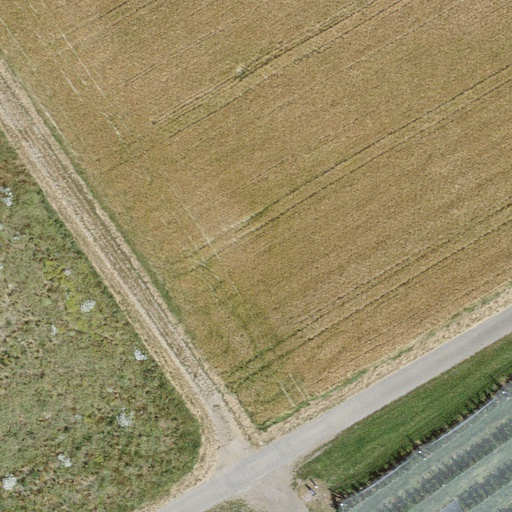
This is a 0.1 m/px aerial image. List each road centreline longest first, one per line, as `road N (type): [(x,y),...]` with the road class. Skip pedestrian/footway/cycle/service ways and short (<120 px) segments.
road 1 (track): [(287,511),(0,107)]
road 2 (track): [(511,319),(183,511)]
